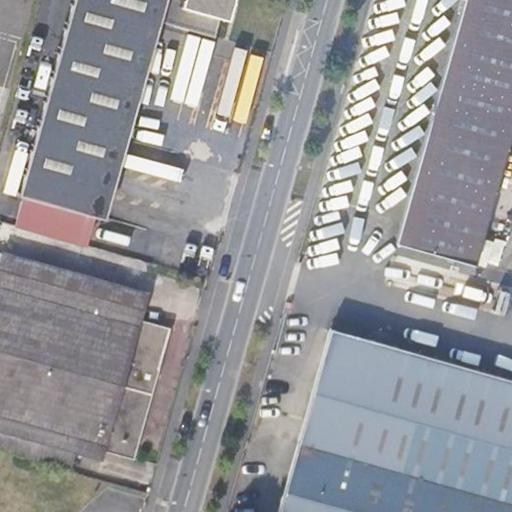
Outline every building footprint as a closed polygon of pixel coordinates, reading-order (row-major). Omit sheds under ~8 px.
[(70,0),(68,12),(150,36),(153,25),(216,42),(228,0),(70,0)] [(511,115),(511,0),(458,0),(393,243),(472,264),(511,115)] [(150,36),(68,12),(15,196),(23,199),(24,196),(93,215),(92,218),(98,219),(150,36)] [(0,449),(45,463),(49,449),(72,456),(130,472),(164,343),(166,344),(168,334),(134,323),(141,295),(2,256),(0,262),(0,449)] [(276,511),(511,511),(511,381),(326,330),(276,511)] [(49,449),(45,463),(68,470),(72,456),(49,449)]
